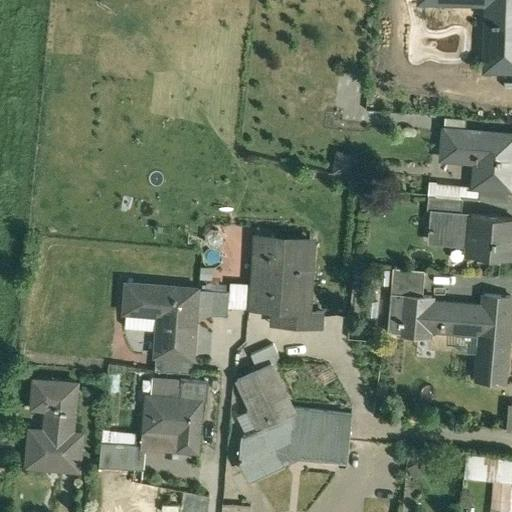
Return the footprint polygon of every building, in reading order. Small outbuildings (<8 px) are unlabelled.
[(511,0),(489,0),(487,64),(511,64),(511,0)] [(511,182),(511,129),(446,124),(443,146),(477,149),(476,154),(477,154),(475,180),(479,181),(511,184),(511,182)] [(357,151),(334,147),(329,172),(353,176),(357,151)] [(511,184),(479,181),(477,194),(509,198),(511,184)] [(464,193),(429,190),(428,204),(463,207),(464,193)] [(511,253),(511,213),(473,210),(472,213),(431,210),(429,234),(430,234),(430,233),(470,237),(469,250),(511,254),(511,253)] [(275,232),(273,231),(261,231),(259,231),(257,232),(257,233),(256,235),(255,247),(255,248),(256,249),(256,250),(258,251),(268,252),(267,271),(258,271),(255,304),(295,307),(294,322),(322,324),(323,308),(307,306),(313,239),(277,236),(277,234),(276,233),(275,232)] [(426,267),(395,264),(392,289),(424,292),(424,290),(426,267)] [(246,305),(248,279),(231,278),(230,287),(229,304),(246,305)] [(198,285),(128,280),(126,307),(127,307),(127,306),(159,308),(156,350),(193,353),(198,285)] [(230,287),(214,286),(213,310),(228,311),(229,304),(230,287)] [(484,301),(433,297),(434,291),(424,290),(424,292),(392,289),(389,328),(430,332),(431,322),(442,323),(442,326),(445,327),(446,324),(484,327),(480,375),(477,374),(477,376),(505,378),(511,292),(485,290),(484,301)] [(376,341),(364,339),(361,363),(373,365),(376,341)] [(274,340),(252,351),(258,365),(272,359),(281,355),(274,340)] [(193,353),(156,350),(155,366),(192,369),(193,353)] [(258,365),(238,375),(255,411),(252,412),(252,413),(289,395),(272,359),(258,365)] [(78,378),(37,374),(34,402),(55,404),(52,425),(32,423),(29,460),(80,465),(83,428),(74,428),(78,378)] [(182,379),(155,377),(153,404),(148,403),(144,442),(198,447),(202,396),(207,397),(208,377),(182,375),(182,379)] [(289,395),(252,413),(258,425),(243,432),(240,459),(246,469),(247,469),(247,468),(257,463),(258,463),(259,463),(259,462),(270,456),(271,457),(272,456),(272,455),(282,450),(282,451),(284,450),(284,449),(291,445),(292,447),(293,447),(294,441),(349,446),(353,409),(293,403),(289,395)] [(142,466),(144,442),(102,438),(99,463),(142,466)] [(511,453),(468,450),(466,475),(493,477),(511,478),(511,453)] [(420,458),(407,465),(414,476),(426,468),(420,458)] [(511,478),(493,477),(490,511),(510,511),(511,495),(511,478)]
